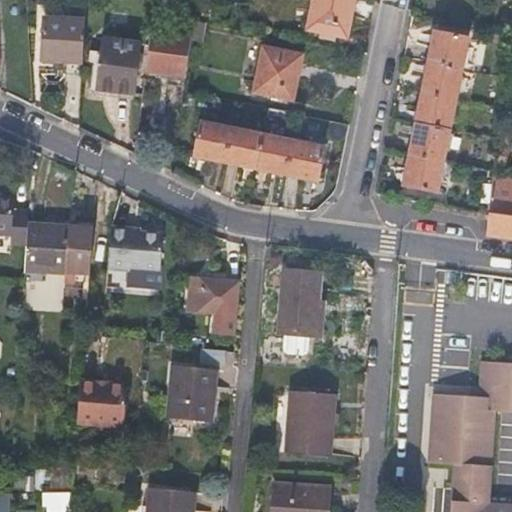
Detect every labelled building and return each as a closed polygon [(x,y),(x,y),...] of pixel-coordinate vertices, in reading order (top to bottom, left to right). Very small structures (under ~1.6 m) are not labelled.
[(345,38),(348,20),(351,3),(337,0),(311,0),(305,30),(345,38)] [(193,17),(184,16),(175,15),(171,45),(188,48),(193,17)] [(83,23),(62,22),(42,21),(40,65),(80,66),(83,23)] [(427,63),(461,70),(467,42),(433,34),(427,63)] [(95,91),(112,94),(129,97),(137,47),(103,42),(95,91)] [(253,94),(272,97),(292,101),(300,54),(261,47),(253,94)] [(420,94),(454,101),(461,70),(427,63),(420,94)] [(133,144),(141,145),(149,147),(152,131),(154,116),(159,83),(143,80),(133,144)] [(451,117),(454,101),(420,94),(414,125),(447,132),(451,117)] [(154,116),(152,131),(158,132),(160,117),(154,116)] [(191,155),(222,161),(229,128),(197,122),(191,155)] [(440,163),(447,132),(414,125),(407,156),(440,163)] [(254,167),(255,167),(261,135),(229,128),(222,161),(254,167)] [(261,135),(255,167),(285,173),(291,141),(261,135)] [(291,141),(285,173),(317,179),(323,147),(291,141)] [(434,191),(440,163),(407,156),(401,184),(434,191)] [(511,238),(511,178),(490,175),(488,198),(484,235),(511,238)] [(0,232),(8,233),(10,198),(0,197),(0,232)] [(65,271),(67,226),(23,224),(21,269),(65,271)] [(126,227),(110,225),(106,270),(129,272),(129,269),(158,270),(160,233),(126,230),(126,227)] [(74,272),(81,273),(89,273),(92,227),(67,226),(65,271),(64,281),(74,282),(74,272)] [(276,332),(295,334),(314,336),(319,274),(282,270),(276,332)] [(198,279),(196,311),(215,312),(214,333),(234,334),(236,280),(198,279)] [(474,511),(482,360),(458,359),(456,396),(430,394),(427,463),(452,464),(448,511),(474,511)] [(511,361),(482,360),(474,511),(511,511),(511,502),(489,501),(479,501),(483,410),(494,411),(511,411),(511,361)] [(209,395),(210,381),(211,368),(171,364),(166,418),(210,421),(212,396),(209,395)] [(125,384),(80,382),(77,424),(123,427),(125,384)] [(284,454),(306,455),(327,457),(332,396),(290,392),(284,454)] [(494,411),(483,410),(479,501),(489,501),(494,411)] [(71,488),(73,464),(54,463),(52,487),(71,488)] [(186,511),(188,489),(148,485),(145,511),(186,511)] [(280,485),(277,509),(277,511),(327,511),(329,490),(280,485)] [(48,511),(71,511),(73,511),(71,491),(47,492),(48,511)]
